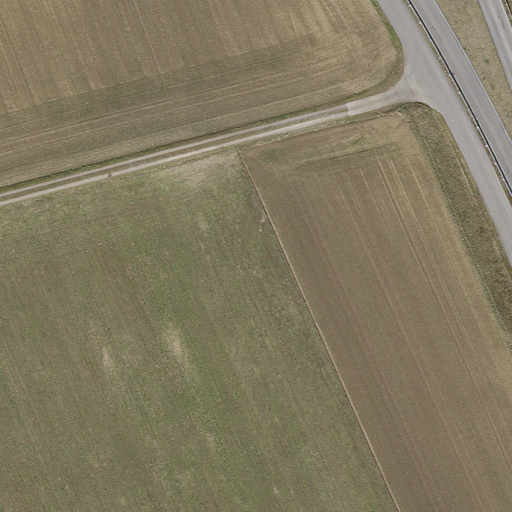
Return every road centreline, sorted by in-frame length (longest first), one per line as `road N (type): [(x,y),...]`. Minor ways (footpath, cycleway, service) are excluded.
road 1 (track): [(0,199),(440,83)]
road 2 (track): [(511,239),(440,83),(390,0)]
road 3 (secondary): [(424,0),(511,161)]
